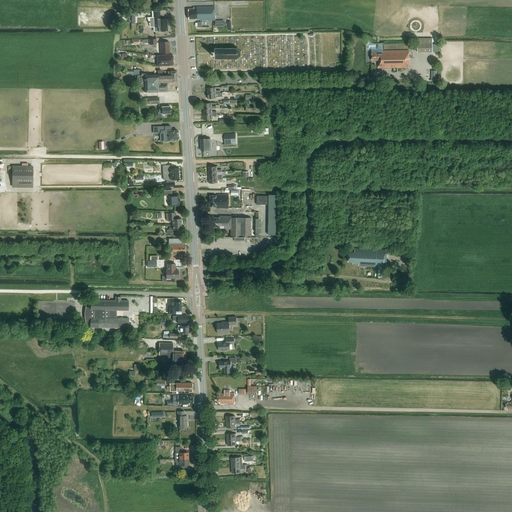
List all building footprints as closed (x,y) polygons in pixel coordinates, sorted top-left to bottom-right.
[(215,20),(215,14),(214,7),(193,7),(193,9),(188,9),(188,14),(188,19),(196,19),(196,20),(200,20),(200,22),(197,22),(198,27),(201,27),(201,22),(202,21),(215,20)] [(160,11),(153,11),(154,17),(147,18),(148,18),(149,22),(148,22),(148,23),(149,23),(150,27),(158,27),(158,31),(167,31),(166,19),(160,19),(160,11)] [(433,44),(433,37),(417,38),(418,52),(438,51),(438,44),(433,44)] [(169,42),(160,42),(161,54),(169,54),(169,42)] [(212,52),(212,56),(215,56),(215,59),(238,59),(241,56),(241,51),(238,48),(215,48),(215,52),(212,52)] [(378,52),(372,53),(372,61),(378,61),(378,68),(393,68),(409,68),(409,51),(380,51),(380,52),(378,52)] [(173,55),(157,56),(157,66),(173,65),(173,55)] [(177,71),(171,71),(168,71),(168,75),(160,75),(160,83),(167,83),(177,82),(177,71)] [(137,75),(137,83),(137,87),(145,87),(145,92),(160,92),(167,92),(167,83),(160,83),(160,75),(145,76),(145,73),(141,73),(141,75),(137,75)] [(158,118),(163,118),(163,114),(171,113),(170,106),(162,107),(162,108),(159,108),(159,112),(157,112),(158,118)] [(178,130),(171,131),(171,126),(153,127),(154,134),(163,133),(164,141),(169,141),(169,140),(178,140),(179,139),(179,137),(178,135),(178,130)] [(211,139),(201,139),(201,151),(211,150),(211,139)] [(118,169),(121,163),(115,160),(112,166),(118,169)] [(163,166),(163,174),(170,174),(179,174),(178,168),(172,168),(172,167),(172,166),(171,166),(171,165),(172,165),(163,166)] [(13,184),(32,185),(32,167),(13,167),(13,184)] [(166,180),(166,183),(167,184),(165,185),(165,187),(169,187),(169,183),(172,183),(172,181),(173,181),(173,179),(179,179),(179,174),(170,174),(163,174),(163,180),(166,180)] [(172,190),(164,191),(164,195),(169,195),(170,206),(170,207),(179,206),(179,202),(180,202),(179,202),(179,199),(179,198),(179,195),(179,194),(178,194),(172,195),(172,190)] [(216,208),(229,208),(229,202),(229,195),(218,195),(218,196),(210,196),(210,207),(216,207),(216,208)] [(257,196),(257,205),(269,205),(269,196),(257,196)] [(173,225),(182,224),(181,219),(176,219),(175,218),(175,213),(166,213),(167,221),(169,221),(169,222),(172,222),(173,225)] [(251,237),(251,218),(232,218),(232,217),(232,216),(220,216),(219,218),(211,218),(211,227),(219,228),(219,229),(231,229),(231,237),(235,237),(245,237),(251,237)] [(182,224),(173,225),(173,228),(169,228),(169,230),(167,231),(167,234),(175,233),(175,230),(182,230),(182,224)] [(182,239),(169,239),(169,255),(165,255),(165,260),(172,259),(172,255),(178,255),(178,254),(186,254),(185,244),(183,244),(182,239)] [(349,252),(348,262),(353,262),(353,264),(358,264),(358,266),(385,267),(386,250),(354,249),(354,252),(349,252)] [(167,270),(166,270),(166,278),(178,278),(178,270),(175,270),(175,264),(167,264),(167,270)] [(121,301),(121,297),(119,297),(118,297),(116,297),(116,301),(90,300),(90,307),(86,306),(86,305),(85,307),(85,308),(84,309),(84,310),(84,311),(84,313),(84,314),(84,315),(84,316),(84,318),(84,319),(84,320),(85,321),(85,323),(86,324),(86,323),(90,322),(90,328),(91,328),(98,328),(99,328),(118,328),(129,328),(129,319),(118,318),(116,318),(117,310),(128,311),(129,301),(121,301)] [(169,300),(169,307),(169,314),(176,314),(176,311),(181,311),(181,302),(177,302),(177,300),(169,300)] [(233,323),(237,323),(236,317),(229,318),(229,322),(222,322),(222,324),(217,324),(218,334),(230,333),(230,325),(233,325),(233,323)] [(189,333),(189,325),(180,325),(180,335),(184,335),(184,333),(189,333)] [(226,342),(218,343),(219,351),(230,350),(230,343),(234,343),(234,339),(226,339),(226,342)] [(159,355),(165,355),(165,358),(173,358),(173,363),(181,363),(181,362),(185,362),(185,361),(186,361),(186,358),(185,358),(185,357),(184,357),(185,351),(173,351),(173,343),(159,343),(159,355)] [(220,368),(225,367),(225,373),(231,373),(231,367),(231,364),(237,364),(236,358),(230,358),(230,361),(220,362),(220,368)] [(170,387),(170,391),(184,391),(184,392),(189,392),(189,391),(190,391),(193,391),(192,387),(192,383),(176,383),(176,384),(170,384),(170,387)] [(248,386),(248,394),(257,395),(257,386),(248,386)] [(220,404),(224,404),(227,404),(234,404),(234,393),(230,393),(230,390),(224,390),(224,394),(220,394),(220,396),(218,396),(218,401),(220,401),(220,404)] [(173,404),(173,406),(173,407),(179,407),(179,404),(189,404),(189,403),(193,402),(193,397),(187,397),(187,396),(178,396),(174,396),(174,401),(173,401),(173,404)] [(178,416),(179,416),(179,431),(186,431),(186,430),(186,428),(187,428),(187,416),(185,416),(184,411),(177,412),(178,416)] [(175,450),(176,453),(175,453),(175,459),(188,459),(188,452),(182,453),(182,450),(175,450)] [(188,459),(175,459),(175,462),(176,463),(176,468),(182,468),(182,465),(189,465),(188,459)]
